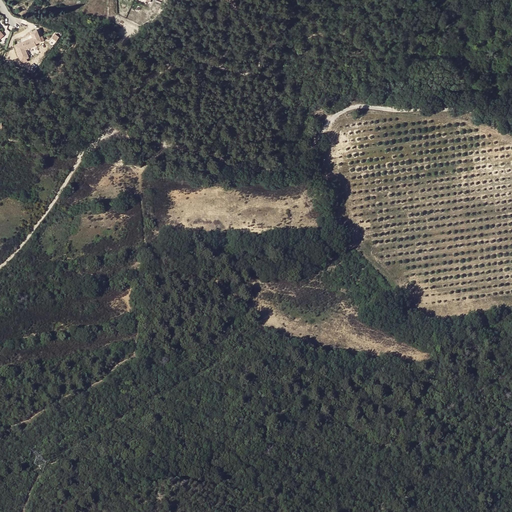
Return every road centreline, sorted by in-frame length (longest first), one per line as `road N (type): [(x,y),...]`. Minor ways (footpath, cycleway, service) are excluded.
road 1 (track): [(228,0),(259,46),(250,72),(167,60),(0,268)]
road 2 (track): [(511,120),(471,110),(344,109),(311,143),(271,163),(227,161),(106,130)]
